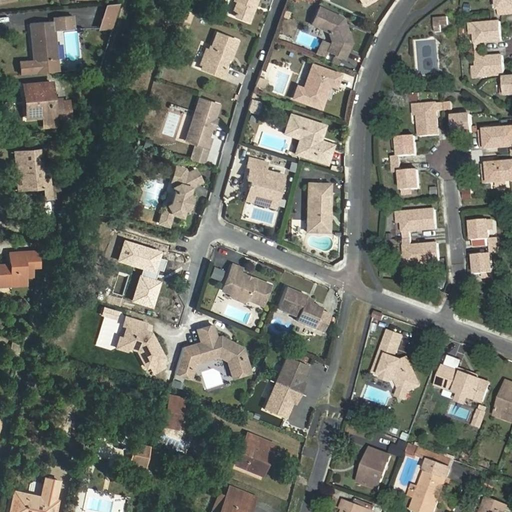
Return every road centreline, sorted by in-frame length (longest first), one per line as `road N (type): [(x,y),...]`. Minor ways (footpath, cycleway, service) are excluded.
road 1 (residential): [(410,0),(382,38),(355,136),(352,285)]
road 2 (residential): [(209,226),(247,83),(281,0)]
road 3 (residential): [(352,285),(511,348)]
road 4 (residential): [(352,285),(209,226)]
